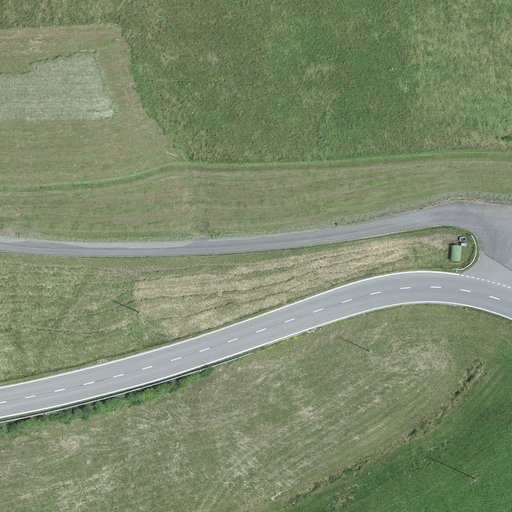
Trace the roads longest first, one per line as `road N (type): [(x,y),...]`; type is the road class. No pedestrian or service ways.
road 1 (track): [(491,296),(496,233),(471,217),(164,246),(0,240)]
road 2 (tertiary): [(0,401),(162,363),(400,288),(448,288),(511,304)]
